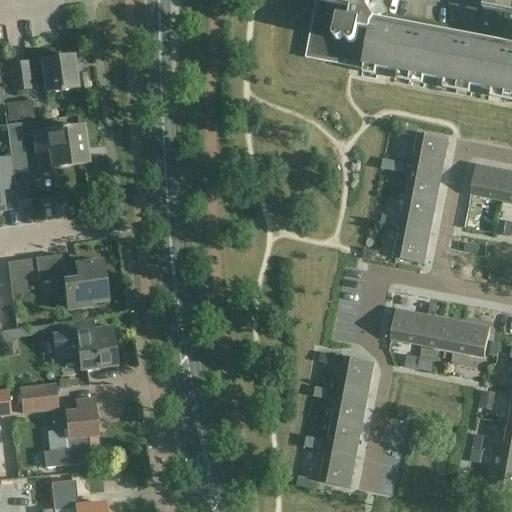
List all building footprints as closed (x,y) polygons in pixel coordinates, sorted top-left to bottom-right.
[(320,0),(320,1),(316,1),(305,59),(351,67),(363,69),(364,66),(511,93),(511,50),(371,24),(362,10),(363,0),(320,0)] [(511,0),(485,0),(484,11),(511,16),(511,0)] [(78,89),(73,57),(41,62),(42,63),(27,65),(27,64),(10,67),(14,92),(31,90),(30,81),(44,78),(46,94),(78,89)] [(5,105),(8,123),(34,120),(31,102),(5,105)] [(511,118),(469,109),(464,134),(511,143),(511,118)] [(20,125),(6,127),(10,155),(24,153),(20,125)] [(88,164),(83,128),(33,135),(36,154),(49,152),(52,170),(88,164)] [(419,135),(413,166),(442,172),(449,141),(419,135)] [(0,208),(4,208),(4,205),(17,204),(15,190),(13,174),(11,163),(11,158),(10,158),(0,159),(0,208)] [(379,169),(406,173),(407,164),(380,160),(379,169)] [(442,172),(413,166),(407,197),(436,203),(442,172)] [(502,202),(508,172),(476,166),(471,196),(502,202)] [(511,172),(508,172),(502,202),(511,203),(511,172)] [(436,203),(407,197),(400,228),(430,234),(436,203)] [(430,234),(400,228),(394,260),(424,265),(430,234)] [(61,257),(57,257),(21,263),(21,264),(22,264),(24,274),(8,277),(11,299),(28,297),(26,280),(38,278),(38,284),(63,280),(68,313),(90,309),(90,306),(106,303),(100,263),(63,269),(61,257)] [(422,346),(428,317),(396,311),(390,340),(422,346)] [(459,323),(428,317),(422,346),(453,352),(459,323)] [(62,326),(63,333),(51,335),(55,362),(79,358),(81,372),(115,367),(110,331),(94,333),(92,322),(62,326)] [(490,329),(459,323),(453,352),(484,359),(490,329)] [(407,355),(405,366),(419,369),(421,357),(407,355)] [(421,357),(419,369),(431,371),(433,359),(421,357)] [(344,359),(338,390),(368,396),(374,365),(344,359)] [(57,405),(55,386),(21,390),(24,414),(52,411),(51,405),(57,405)] [(368,396),(338,390),(332,421),(362,427),(368,396)] [(0,417),(10,416),(8,392),(0,393),(0,417)] [(69,451),(43,454),(45,470),(84,465),(83,449),(97,448),(96,437),(97,437),(93,401),(76,402),(77,412),(66,414),(66,417),(52,419),(53,431),(67,430),(69,451)] [(362,427),(332,421),(326,452),(356,458),(362,427)] [(511,425),(509,425),(503,456),(511,457),(511,425)] [(311,449),(324,452),(326,442),(313,439),(311,449)] [(356,458),(326,452),(320,484),(350,489),(356,458)] [(511,457),(503,456),(497,487),(511,489),(511,457)]
